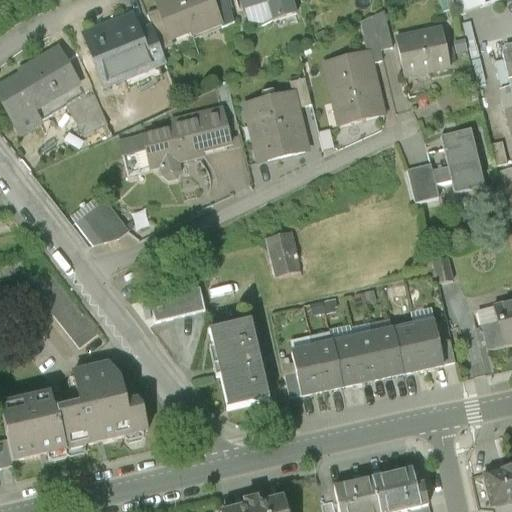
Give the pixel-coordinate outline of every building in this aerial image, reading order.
[(210,0),(166,0),(154,5),(158,14),(166,37),(186,29),(190,39),(219,28),(220,27),(213,7),(210,0)] [(239,0),(243,14),(267,7),(272,24),(295,18),(290,0),(239,0)] [(454,0),(459,19),(482,10),(509,0),(454,0)] [(226,2),(213,7),(220,27),(219,28),(221,32),(233,27),(226,2)] [(158,14),(146,18),(151,30),(159,53),(171,49),(166,37),(158,14)] [(384,15),(371,21),(379,54),(393,51),(384,15)] [(131,19),(114,26),(117,33),(108,36),(107,34),(86,42),(103,88),(151,70),(137,35),(131,19)] [(371,21),(359,26),(367,58),(370,68),(382,65),(379,54),(371,21)] [(151,30),(137,35),(151,70),(164,65),(159,53),(151,30)] [(439,32),(395,42),(404,82),(448,72),(439,32)] [(511,48),(504,50),(501,55),(511,101),(511,48)] [(57,52),(26,70),(30,75),(23,79),(21,77),(0,88),(0,104),(18,135),(64,108),(83,98),(81,95),(57,52)] [(367,58),(324,69),(339,131),(383,120),(370,68),(367,58)] [(304,82),(289,86),(292,98),(293,98),(296,114),(310,110),(304,82)] [(91,91),(81,95),(83,98),(64,108),(83,141),(107,130),(91,91)] [(292,98),(245,109),(249,128),(258,125),(268,165),(305,157),(295,117),(297,116),(296,114),(293,98),(292,98)] [(222,114),(172,126),(174,133),(120,146),(124,161),(155,153),(162,180),(168,186),(176,184),(180,176),(178,166),(188,164),(187,160),(230,150),(222,114)] [(470,133),(440,140),(447,171),(431,175),(435,189),(450,185),(453,198),(484,191),(470,133)] [(430,168),(406,174),(414,207),(438,201),(431,175),(430,168)] [(127,233),(104,202),(74,225),(92,248),(101,241),(104,246),(114,238),(116,242),(127,233)] [(295,232),(268,236),(272,276),(299,273),(295,232)] [(22,262),(0,266),(0,289),(27,283),(22,262)] [(98,337),(47,270),(29,284),(80,351),(98,337)] [(199,291),(165,298),(171,322),(204,314),(199,291)] [(171,322),(165,298),(150,302),(155,326),(171,322)] [(511,305),(493,310),(496,326),(482,330),(487,353),(511,347),(511,305)] [(268,403),(250,324),(207,334),(208,336),(209,335),(226,411),(225,411),(226,413),(268,403)] [(433,325),(413,330),(422,373),(443,369),(438,345),(433,325)] [(413,330),(392,334),(402,377),(422,373),(413,330)] [(392,334),(372,338),(381,382),(402,377),(392,334)] [(372,338),(352,343),(361,386),(381,382),(372,338)] [(352,343),(332,347),(341,390),(361,386),(352,343)] [(449,343),(438,345),(443,369),(454,366),(449,343)] [(332,347),(312,351),(321,395),(341,390),(332,347)] [(312,351),(291,356),(295,376),(300,399),(321,395),(312,351)] [(110,371),(74,380),(85,424),(66,428),(73,456),(87,453),(90,448),(147,435),(141,410),(129,412),(125,393),(110,371)] [(295,376),(283,378),(288,402),(300,399),(295,376)] [(73,456),(66,428),(60,403),(1,416),(7,443),(12,463),(51,454),(57,461),(73,456)] [(7,443),(0,444),(0,471),(13,469),(12,463),(7,443)] [(511,479),(510,471),(483,477),(491,510),(494,510),(511,505),(511,479)] [(412,473),(372,482),(378,511),(427,511),(422,488),(415,489),(412,473)] [(483,477),(469,480),(476,511),(483,511),(491,510),(483,477)] [(378,511),(372,482),(333,491),(338,511),(378,511)] [(253,502),(243,505),(244,511),(239,511),(282,511),(280,503),(255,509),(253,502)]
